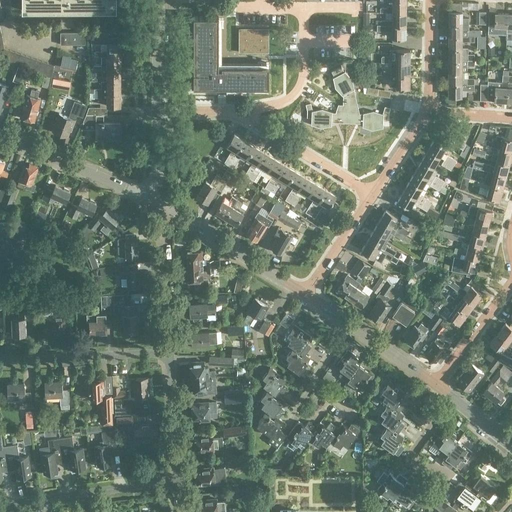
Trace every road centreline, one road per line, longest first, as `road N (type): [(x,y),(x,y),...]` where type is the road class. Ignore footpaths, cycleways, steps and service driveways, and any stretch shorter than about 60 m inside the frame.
road 1 (residential): [(156,113),(231,113),(371,196)]
road 2 (residential): [(0,509),(177,483)]
road 3 (residential): [(305,295),(155,203)]
road 4 (residential): [(155,203),(0,137)]
road 5 (residential): [(0,361),(168,353)]
road 6 (unknown): [(231,113),(270,105),(297,85),(304,8)]
road 7 (residential): [(177,483),(168,353)]
road 8 (residential): [(434,385),(511,284)]
